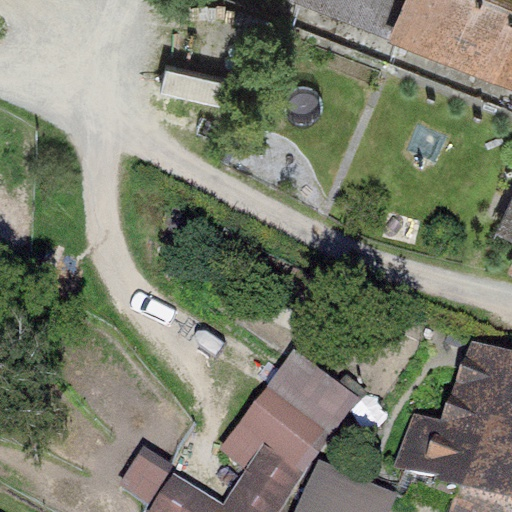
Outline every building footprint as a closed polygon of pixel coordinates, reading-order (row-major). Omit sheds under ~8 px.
[(305,0),(400,35),(413,0),(305,0)] [(511,0),(413,0),(400,35),(511,76),(511,0)] [(333,288),(300,274),(284,309),(317,324),(333,288)] [(223,511),(220,511),(177,479),(153,511),(152,511),(294,511),(322,472),(371,410),(297,356),(225,454),(251,474),(223,511)] [(510,511),(511,370),(477,357),(447,432),(416,420),(390,488),(451,511),(510,511)] [(177,479),(148,458),(124,490),(153,511),(177,479)] [(398,511),(401,505),(322,472),(305,511),(398,511)]
